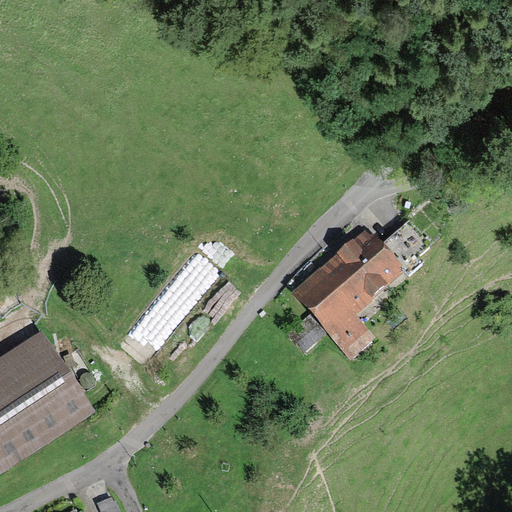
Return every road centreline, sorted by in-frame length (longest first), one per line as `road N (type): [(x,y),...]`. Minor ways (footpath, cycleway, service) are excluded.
road 1 (residential): [(8,511),(112,462),(365,184)]
road 2 (track): [(511,64),(365,184)]
road 3 (residential): [(511,165),(365,184)]
